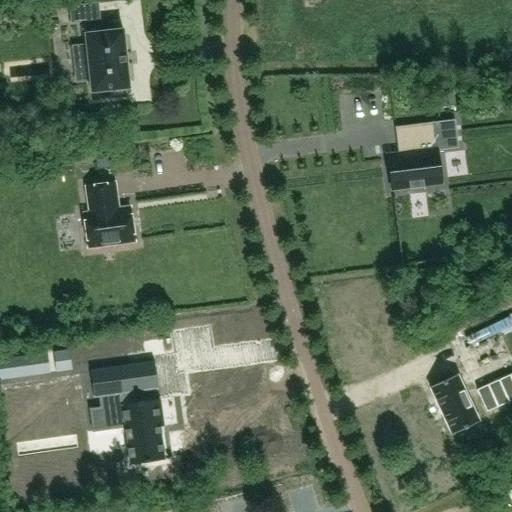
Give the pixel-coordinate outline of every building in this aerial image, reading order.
[(387,0),(387,18),(405,19),(405,0),(387,0)] [(91,92),(129,88),(123,29),(99,32),(97,20),(99,20),(97,4),(70,7),(71,23),(85,21),(87,33),(85,33),(88,63),(74,64),(76,82),(90,81),(91,92)] [(453,93),(437,95),(439,109),(455,107),(453,93)] [(387,155),(391,189),(409,187),(409,190),(411,189),(410,187),(422,185),(423,188),(424,188),(423,185),(441,183),(434,122),(395,127),(397,142),(402,142),(404,153),(387,155)] [(90,213),(84,214),(89,247),(135,241),(130,207),(118,209),(114,183),(86,187),(90,213)] [(494,309),(450,329),(460,351),(504,331),(494,309)] [(129,393),(133,393),(129,364),(90,370),(90,372),(92,372),(95,396),(94,396),(94,398),(107,396),(108,407),(90,409),(93,431),(125,427),(130,464),(164,460),(161,433),(160,426),(163,426),(159,400),(130,404),(129,393)] [(421,386),(443,433),(470,421),(449,374),(421,386)] [(503,406),(511,401),(511,375),(493,384),(503,406)]
